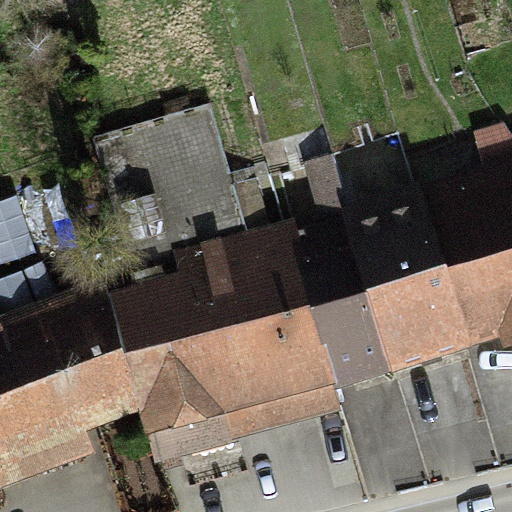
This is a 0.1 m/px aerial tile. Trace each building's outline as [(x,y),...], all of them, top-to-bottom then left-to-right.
[(197,116),(93,144),(122,254),(226,226),(197,116)] [(319,165),(301,171),(312,207),(331,201),(319,165)] [(511,165),(413,195),(458,351),(511,336),(511,165)] [(336,229),(378,374),(458,351),(413,195),(333,218),(336,229)] [(322,390),(378,374),(336,229),(280,245),(322,390)] [(322,390),(280,245),(177,275),(180,284),(95,305),(126,412),(142,467),(329,414),(322,390)] [(0,470),(72,444),(68,434),(126,412),(95,305),(0,339),(0,470)]
